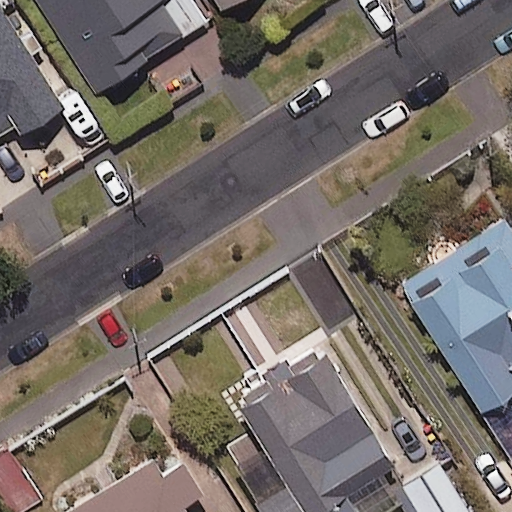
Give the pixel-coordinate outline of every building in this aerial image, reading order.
[(29,0),(52,37),(60,32),(87,78),(202,9),(196,0),(29,0)] [(0,122),(12,115),(19,126),(58,102),(0,6),(0,122)] [(511,250),(511,222),(502,207),(396,273),(508,453),(511,450),(511,261),(507,253),(511,250)] [(387,459),(317,339),(231,390),(260,438),(231,455),(265,511),(371,511),(387,503),(368,470),(387,459)] [(189,485),(162,441),(63,501),(69,511),(198,511),(184,489),(189,485)] [(469,511),(433,454),(386,484),(404,511),(469,511)]
